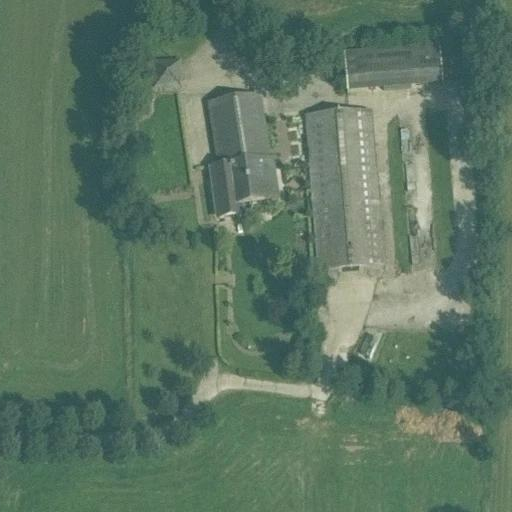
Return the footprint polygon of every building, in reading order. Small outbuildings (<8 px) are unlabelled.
[(439,47),(343,55),(346,96),(443,88),(439,47)] [(148,66),(148,90),(173,90),(173,66),(148,66)] [(146,96),(136,96),(136,114),(146,114),(146,96)] [(208,106),(218,169),(213,170),(215,183),(213,184),(219,220),(240,217),(239,207),(276,203),(259,98),(208,106)] [(370,114),(305,119),(318,274),(383,269),(370,114)]
